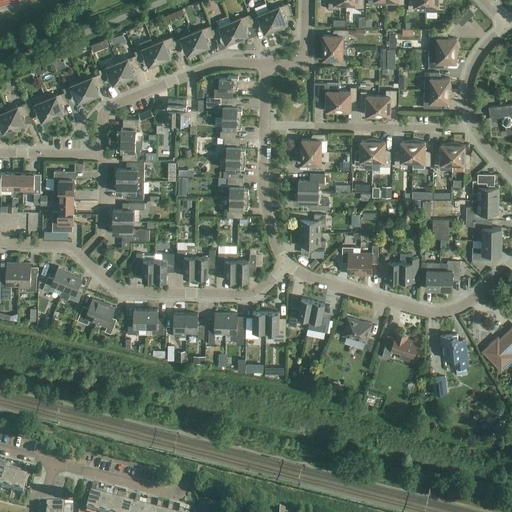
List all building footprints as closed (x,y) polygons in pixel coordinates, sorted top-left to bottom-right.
[(339,3),(346,4),(346,0),(328,0),(328,9),(339,9),(339,3)] [(408,0),(408,11),(425,11),(426,11),(426,0),(408,0)] [(426,0),(426,11),(444,12),(444,0),(426,0)] [(286,17),(286,16),(292,14),(288,3),(269,10),(276,28),(287,23),(285,20),(286,19),(286,18),(287,17),(286,17)] [(469,8),(456,20),(461,25),(474,13),(469,8)] [(262,28),(263,28),(265,32),(276,28),(269,10),(250,18),(253,25),(254,29),(260,27),(261,28),(262,28)] [(248,28),(248,27),(253,25),(250,18),(249,14),(230,21),(237,39),(248,34),(246,31),(247,30),(248,29),(248,28)] [(219,26),(212,29),(211,29),(215,36),(214,36),(216,40),(221,38),(222,38),(222,39),(223,39),(224,39),(225,39),(226,43),(237,39),(230,21),(228,16),(217,20),(219,26)] [(215,36),(211,29),(212,29),(210,25),(191,32),(198,50),(209,45),(208,42),(209,41),(209,40),(209,39),(209,38),(214,36),(215,36)] [(321,45),(321,47),(347,47),(348,47),(349,40),(349,29),(335,29),(335,35),(323,35),(323,40),(322,41),(321,45)] [(185,51),(186,51),(187,54),(198,50),(191,32),(173,40),(176,47),(177,51),(183,49),(183,50),(184,50),(185,50),(185,51)] [(429,32),(429,49),(458,50),(458,48),(457,45),(457,43),(457,38),(445,38),(445,32),(429,32)] [(129,42),(125,34),(119,36),(122,45),(129,42)] [(176,47),(173,40),(172,36),(153,44),(160,61),(171,57),(169,53),(170,53),(170,52),(170,51),(171,51),(171,50),(170,50),(176,47)] [(147,62),(149,65),(160,61),(153,44),(150,38),(140,42),(142,48),(134,51),(136,55),(139,62),(144,60),(145,61),(146,62),(147,62)] [(101,49),(98,42),(91,45),(93,52),(101,49)] [(346,65),(346,59),(347,59),(347,47),(321,47),(321,48),(322,52),(323,54),(323,59),(334,59),(334,65),(346,65)] [(429,49),(428,67),(444,68),(444,62),(456,62),(456,57),(457,56),(458,52),(458,50),(429,49)] [(134,71),(135,70),(135,69),(135,68),(140,66),(139,62),(136,55),(117,62),(124,79),(135,75),(134,71)] [(103,81),(108,78),(109,79),(110,80),(111,80),(112,80),(113,84),(124,79),(117,62),(98,69),(100,73),(103,81)] [(44,72),(41,66),(35,69),(37,75),(44,72)] [(424,71),(424,89),(451,90),(451,88),(451,84),(450,83),(450,78),(438,78),(438,72),(424,71)] [(99,87),(99,86),(105,84),(103,81),(100,73),(82,80),(88,98),(99,93),(98,90),(99,89),(99,88),(99,87)] [(214,77),(214,97),(232,97),(232,89),(234,89),(234,87),(238,87),(238,75),(228,75),(228,77),(214,77)] [(68,99),(73,97),(73,98),(74,98),(75,99),(76,99),(77,102),(88,98),(82,80),(63,88),(64,92),(67,99),(68,99)] [(336,112),(338,112),(338,90),(339,90),(339,84),(327,84),(327,82),(314,82),(314,98),(320,98),(326,98),(326,110),(331,110),(333,111),(336,112)] [(350,91),(339,90),(338,90),(338,112),(340,112),(344,111),(345,110),(350,110),(350,99),(356,99),(356,87),(350,87),(350,91)] [(424,89),(424,107),(437,108),(438,102),(449,102),(449,97),(450,95),(451,92),(451,90),(424,89)] [(386,95),(378,95),(378,117),(380,117),(383,116),(385,115),(390,115),(390,104),(396,104),(396,90),(386,90),(386,95)] [(376,117),(378,117),(378,95),(367,95),(367,91),(360,91),(360,103),(366,103),(366,115),(371,115),(372,116),(376,117)] [(64,112),(62,108),(63,108),(63,107),(64,106),(64,105),(63,105),(69,103),(68,99),(67,99),(64,92),(46,99),(53,116),(64,112)] [(223,109),(223,117),(242,118),(242,108),(238,108),(238,106),(236,106),(236,97),(232,97),(214,97),(208,97),(208,109),(223,109)] [(31,118),(37,115),(37,116),(38,116),(39,117),(40,117),(42,121),(53,116),(46,99),(27,106),(30,114),(31,118)] [(163,122),(177,123),(177,99),(168,99),(168,108),(165,108),(165,109),(157,109),(157,125),(163,125),(163,122)] [(190,123),(190,125),(197,125),(197,110),(188,110),(189,108),(187,108),(187,100),(177,99),(177,123),(190,123)] [(25,116),(30,114),(27,106),(26,103),(7,110),(14,127),(25,123),(24,119),(25,118),(25,117),(25,116)] [(511,104),(489,107),(490,115),(492,115),(492,119),(493,120),(494,120),(502,119),(502,120),(502,122),(504,125),(506,125),(506,132),(507,133),(508,133),(511,133),(511,104)] [(7,110),(6,106),(0,108),(0,127),(0,128),(1,128),(2,128),(3,132),(14,127),(7,110)] [(220,137),(224,137),(236,137),(236,129),(237,129),(237,127),(241,127),(242,118),(223,117),(223,131),(220,131),(220,137)] [(117,130),(117,140),(136,140),(142,140),(142,133),(140,131),(136,131),(136,126),(138,126),(139,119),(123,119),(123,128),(121,128),(121,130),(117,130)] [(300,149),(299,151),(321,152),(321,140),(325,140),(325,134),(313,133),(313,139),(302,139),(302,144),(301,146),(300,149)] [(227,144),(226,157),(245,158),(245,148),(241,148),(241,146),(240,146),(240,137),(236,137),(224,137),(224,144),(227,144)] [(365,169),(372,170),(373,139),(371,139),(367,140),(366,140),(361,140),(361,152),(355,152),(354,166),(365,166),(365,169)] [(380,166),(390,166),(391,153),(385,152),(385,141),(380,141),(378,140),(375,139),(373,139),(372,170),(378,170),(380,168),(380,166)] [(401,161),(412,161),(413,139),(411,139),(407,140),(406,141),(401,141),(401,153),(395,153),(394,165),(401,165),(401,161)] [(415,139),(413,139),(412,161),(412,168),(424,168),(424,165),(430,165),(431,153),(425,153),(425,142),(420,141),(418,141),(415,139)] [(138,160),(138,154),(140,154),(140,148),(142,147),(142,140),(136,140),(117,140),(117,149),(121,149),(121,151),(122,151),(122,160),(138,160)] [(434,167),(440,167),(452,167),(452,166),(453,142),(451,142),(447,143),(446,144),(441,144),(441,155),(435,155),(434,167)] [(455,142),(453,142),(452,166),(464,166),(464,168),(470,168),(471,156),(465,156),(465,144),(460,144),(458,143),(455,142)] [(300,153),(300,155),(300,157),(301,158),(301,163),(313,163),(313,169),(325,170),(325,163),(321,163),(321,152),(299,151),(300,153)] [(226,157),(226,171),(219,171),(219,176),(223,176),(223,177),(228,177),(239,177),(239,169),(241,169),(241,167),(245,167),(245,158),(226,157)] [(117,168),(117,180),(144,181),(144,161),(132,161),(132,168),(117,168)] [(340,170),(349,170),(349,161),(340,162),(340,170)] [(74,190),(75,179),(67,179),(67,171),(54,170),(54,189),(74,190)] [(2,188),(12,188),(13,173),(2,172),(2,188)] [(12,188),(23,188),(23,173),(13,173),(12,188)] [(41,174),(35,174),(35,173),(23,173),(23,188),(23,193),(34,193),(34,204),(39,204),(40,193),(41,193),(41,174)] [(299,180),(298,191),(318,192),(318,185),(324,185),(324,174),(310,174),(310,180),(299,180)] [(478,193),(478,200),(498,200),(499,187),(488,187),(488,184),(494,184),(494,175),(479,174),(478,181),(473,181),(473,193),(478,193)] [(230,184),(230,197),(248,197),(249,188),(244,188),(244,186),(243,186),(243,177),(239,177),(228,177),(227,183),(230,184)] [(144,200),(144,193),(144,181),(117,180),(117,192),(131,192),(131,199),(144,200)] [(383,186),(382,197),(392,197),(393,186),(383,186)] [(54,200),(59,200),(74,201),(74,190),(54,189),(54,200)] [(298,200),(298,202),(310,203),(309,209),(328,209),(329,199),(318,198),(318,192),(298,191),(298,193),(295,194),(295,199),(298,200)] [(248,207),(248,197),(230,197),(229,211),(227,211),(227,217),(242,217),(243,209),(244,209),(244,207),(248,207)] [(74,212),(74,201),(59,200),(59,211),(74,212)] [(478,200),(472,200),(472,207),(466,207),(466,220),(472,220),(472,219),(487,219),(488,213),(498,213),(498,200),(478,200)] [(113,209),(113,221),(133,221),(133,209),(145,209),(145,202),(128,202),(128,209),(113,209)] [(36,229),(48,229),(49,208),(36,208),(36,229)] [(72,231),(72,223),(74,223),(74,212),(59,211),(53,211),(52,231),(72,231)] [(300,220),(299,232),(320,233),(321,225),(326,225),(326,214),(314,214),(314,220),(300,220)] [(449,239),(449,219),(441,219),(441,238),(449,239)] [(482,233),(482,240),(501,240),(502,227),(488,227),(489,220),(475,220),(475,232),(482,233)] [(113,221),(113,233),(128,233),(128,240),(144,241),(149,241),(149,229),(144,229),(133,229),(133,221),(113,221)] [(299,232),(299,245),(313,245),(313,251),(325,251),(325,241),(320,241),(320,233),(299,232)] [(472,247),(472,260),(488,260),(488,253),(501,253),(501,240),(482,240),(482,247),(472,247)] [(184,276),(196,276),(196,256),(196,245),(188,245),(188,249),(177,249),(177,261),(184,261),(184,276)] [(372,253),(360,253),(360,273),(366,273),(366,274),(372,275),(372,263),(378,263),(378,245),(372,245),(372,253)] [(354,273),(360,273),(360,253),(360,247),(353,247),(342,247),(342,262),(348,262),(348,274),(354,274),(354,273)] [(209,256),(196,256),(196,276),(208,276),(208,261),(215,262),(215,249),(209,249),(209,256)] [(218,264),(225,265),(225,279),(237,280),(237,260),(237,253),(224,252),(218,252),(218,264)] [(143,280),(155,280),(155,260),(142,260),(143,253),(136,253),(136,265),(143,265),(143,280)] [(163,260),(155,260),(155,280),(167,280),(167,266),(174,266),(174,254),(163,253),(163,260)] [(250,260),(237,260),(237,280),(249,280),(249,265),(256,265),(256,253),(250,253),(250,260)] [(400,253),(400,261),(400,280),(418,281),(418,258),(412,258),(412,253),(400,253)] [(382,280),(400,280),(400,261),(388,261),(388,255),(382,255),(382,280)] [(447,263),(440,263),(439,289),(452,289),(453,276),(459,276),(460,261),(447,260),(447,263)] [(11,285),(18,285),(19,262),(7,262),(7,274),(1,274),(0,299),(11,299),(11,285)] [(31,263),(19,262),(18,285),(26,285),(26,291),(36,291),(37,275),(31,275),(31,263)] [(426,289),(439,289),(440,263),(422,262),(421,279),(427,279),(426,289)] [(57,285),(64,288),(70,271),(58,266),(53,279),(48,276),(42,290),(48,292),(49,290),(54,292),(57,285)] [(68,299),(68,297),(78,302),(83,290),(77,288),(82,276),(70,271),(64,288),(61,296),(68,299)] [(89,319),(96,322),(104,303),(92,298),(89,308),(83,306),(77,320),(87,324),(89,319)] [(304,318),(309,319),(313,300),(301,298),(299,312),(291,311),(288,324),(296,326),(297,322),(303,323),(304,318)] [(313,300),(309,319),(308,328),(313,330),(327,332),(330,319),(322,317),(325,303),(313,300)] [(115,307),(104,303),(96,322),(107,326),(105,331),(111,333),(116,319),(111,317),(115,307)] [(139,326),(146,327),(146,309),(134,308),(134,321),(128,321),(128,333),(139,334),(139,326)] [(158,309),(146,309),(146,327),(153,327),(153,334),(164,334),(164,318),(158,318),(158,309)] [(258,330),(266,331),(266,311),(253,311),(253,321),(246,321),(246,337),(250,338),(258,338),(258,330)] [(279,312),(266,311),(266,331),(273,331),(273,340),(285,340),(286,318),(279,317),(279,312)] [(185,330),(186,330),(186,313),(174,313),(174,330),(174,336),(185,336),(185,330)] [(198,313),(186,313),(186,330),(191,330),(191,334),(198,334),(198,338),(204,338),(204,326),(198,326),(198,313)] [(224,333),(226,333),(226,313),(215,313),(215,323),(209,323),(209,343),(215,343),(215,336),(221,336),(224,333)] [(226,333),(232,333),(232,339),(236,339),(236,343),(244,344),(244,323),(237,323),(237,313),(226,313),(226,333)] [(59,320),(52,317),(49,325),(56,328),(59,320)] [(371,324),(348,317),(342,335),(366,342),(364,348),(371,351),(375,338),(368,336),(371,324)] [(511,328),(496,343),(494,341),(484,351),(501,368),(511,357),(511,353),(511,352),(511,351),(511,328)] [(396,332),(395,335),(392,345),(386,343),(382,356),(389,358),(391,350),(413,357),(417,342),(407,338),(408,335),(396,332)] [(440,336),(441,345),(443,345),(445,359),(453,358),(454,367),(468,365),(465,340),(458,340),(457,334),(440,336)] [(174,345),(168,345),(167,353),(166,353),(166,358),(167,358),(167,360),(174,360),(174,345)] [(310,376),(301,373),(299,382),(307,384),(310,376)] [(432,378),(434,393),(447,392),(445,376),(432,378)] [(337,386),(335,394),(342,396),(344,388),(337,386)] [(491,427),(496,434),(503,429),(498,421),(491,427)] [(8,461),(7,463),(5,471),(4,471),(0,487),(0,488),(11,491),(15,474),(9,473),(11,464),(12,462),(8,461)] [(17,465),(15,474),(11,491),(22,494),(26,477),(20,475),(22,467),(17,465)] [(90,493),(85,511),(88,511),(96,511),(101,496),(94,494),(96,486),(92,485),(90,493)] [(104,486),(103,488),(101,496),(96,511),(108,511),(112,499),(105,497),(107,489),(108,487),(104,486)] [(115,488),(114,491),(112,499),(108,511),(119,511),(123,502),(116,500),(118,492),(119,489),(115,488)] [(127,503),(129,495),(125,494),(123,502),(119,511),(131,511),(132,510),(134,505),(127,503)] [(132,510),(131,511),(143,511),(144,507),(138,506),(140,498),(136,497),(134,505),(132,510)] [(151,498),(147,497),(144,507),(143,511),(154,511),(155,510),(149,509),(151,498)] [(161,511),(160,511),(162,500),(158,499),(157,502),(155,510),(154,511),(161,511)]
